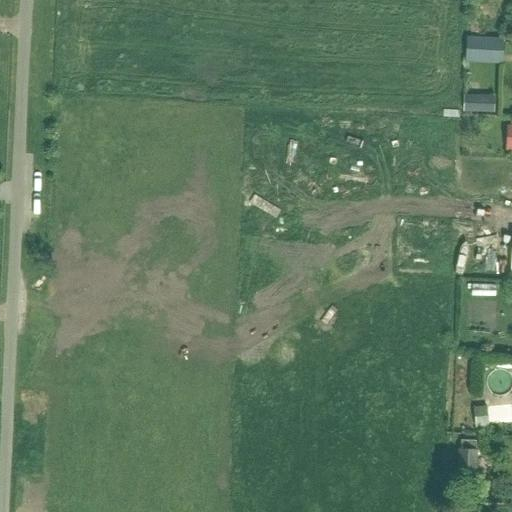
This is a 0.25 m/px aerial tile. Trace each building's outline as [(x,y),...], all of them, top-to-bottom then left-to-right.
[(466,60),(492,62),(493,55),(502,55),(503,39),(468,37),(466,60)] [(465,95),(464,111),(493,111),(493,96),(465,95)] [(502,278),(511,277),(511,234),(502,234),(502,278)] [(496,404),(473,406),(475,428),(498,426),(496,404)] [(474,449),(474,441),(459,440),(459,449),(456,449),(455,474),(458,474),(457,483),(473,484),(473,475),(475,475),(476,449),(474,449)]
